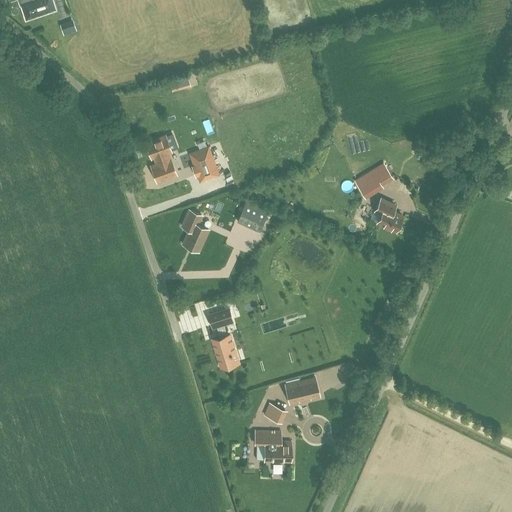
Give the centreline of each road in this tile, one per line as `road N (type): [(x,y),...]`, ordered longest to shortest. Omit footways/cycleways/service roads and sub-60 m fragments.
road 1 (unclassified): [(326,511),(511,93)]
road 2 (unclassified): [(0,17),(96,108),(169,304)]
road 3 (track): [(169,304),(232,511)]
road 4 (track): [(381,382),(511,446)]
